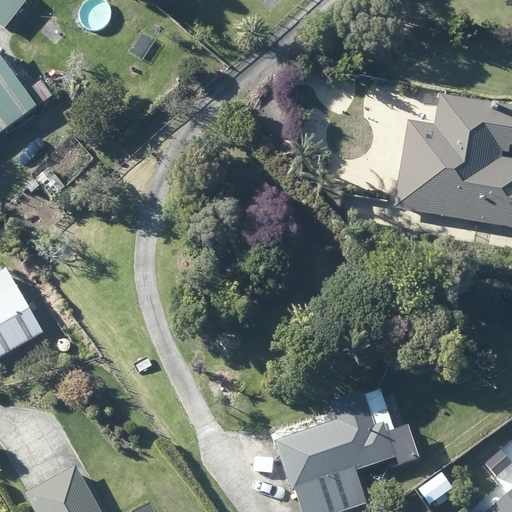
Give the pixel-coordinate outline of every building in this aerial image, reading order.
[(0,0),(0,29),(23,2),(20,0),(0,0)] [(0,136),(35,111),(0,64),(0,136)] [(509,110),(442,98),(433,97),(428,129),(401,125),(389,196),(388,207),(387,211),(413,215),(413,222),(424,224),(426,218),(511,231),(511,161),(495,159),(496,155),(502,156),(503,150),(505,150),(510,117),(508,116),(509,110)] [(0,360),(42,336),(6,273),(0,276),(0,360)] [(254,361),(238,339),(227,347),(243,369),(254,361)] [(391,435),(379,402),(375,391),(326,408),(329,415),(270,437),(272,444),(267,446),(285,494),(289,492),(296,511),(343,511),(363,504),(352,474),(389,460),(388,456),(381,438),(391,435)] [(456,446),(474,433),(466,421),(448,434),(456,446)] [(424,445),(434,460),(449,451),(440,436),(424,445)] [(498,480),(511,468),(511,465),(498,449),(483,463),(498,480)] [(128,511),(96,511),(74,471),(24,498),(30,511),(149,511),(145,503),(128,511)] [(511,511),(511,486),(484,510),(485,511),(511,511)]
